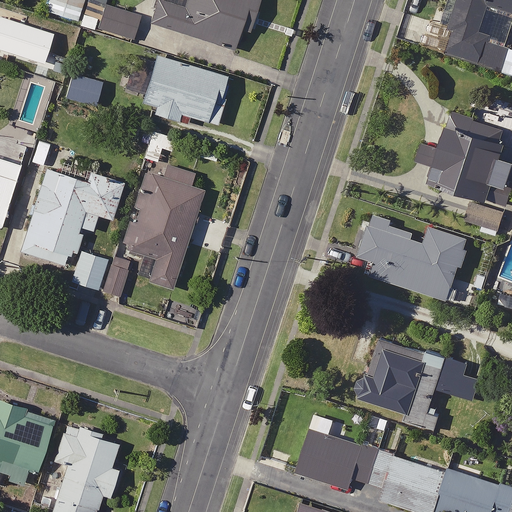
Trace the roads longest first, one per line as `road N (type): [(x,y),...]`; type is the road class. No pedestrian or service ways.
road 1 (residential): [(229,392),(355,0)]
road 2 (residential): [(0,316),(229,392)]
road 3 (residential): [(189,511),(229,392)]
